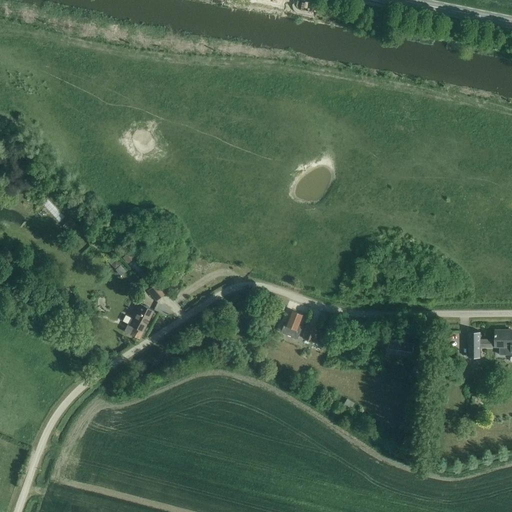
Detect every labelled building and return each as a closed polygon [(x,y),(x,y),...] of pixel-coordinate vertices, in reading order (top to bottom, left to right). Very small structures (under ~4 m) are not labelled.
[(52,192),(43,202),(61,220),(70,210),(52,192)] [(129,252),(123,257),(128,263),(134,257),(129,252)] [(115,260),(110,264),(115,269),(120,265),(115,260)] [(61,277),(75,284),(79,276),(64,269),(61,277)] [(156,300),(165,292),(157,283),(147,291),(156,300)] [(139,339),(153,311),(140,304),(137,311),(135,310),(131,318),(133,319),(130,324),(128,327),(126,332),(129,334),(139,339)] [(291,311),(285,325),(284,324),(281,332),(297,339),(302,327),(298,325),(302,315),(291,311)] [(307,324),(302,338),(313,342),(318,328),(307,324)] [(511,330),(495,330),(495,339),(495,346),(499,346),(499,354),(511,354),(511,330)] [(468,332),(468,357),(480,357),(480,332),(468,332)] [(390,340),(389,348),(413,352),(414,343),(390,340)] [(345,402),(356,409),(360,402),(349,396),(345,402)]
